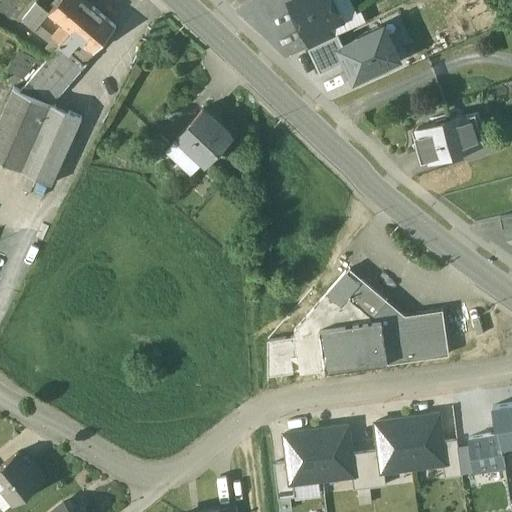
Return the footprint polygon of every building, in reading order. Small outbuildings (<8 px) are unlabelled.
[(92,10),(81,0),(61,0),(48,16),(62,28),(71,35),(92,10)] [(300,0),(289,6),(305,40),(328,30),(335,27),(329,15),(331,9),(334,8),(329,0),(300,0)] [(48,16),(37,6),(22,24),(35,34),(48,16)] [(60,47),(20,95),(50,108),(116,30),(92,10),(71,35),(60,47)] [(62,28),(52,40),(60,47),(71,35),(62,28)] [(328,30),(305,40),(311,51),(333,41),(328,30)] [(341,51),(336,53),(343,69),(352,89),(400,67),(383,31),(341,51)] [(333,41),(311,51),(307,53),(319,80),(343,69),(336,53),(341,51),(336,39),(333,41)] [(17,51),(8,72),(25,80),(35,59),(17,51)] [(20,95),(14,92),(0,121),(0,164),(20,173),(50,108),(20,95)] [(50,108),(20,173),(51,187),(81,122),(50,108)] [(233,139),(204,111),(178,139),(179,140),(204,165),(206,167),(233,139)] [(469,129),(465,117),(417,133),(422,150),(426,149),(430,160),(462,150),(481,144),(480,142),(475,127),(469,129)] [(481,144),(462,150),(465,161),(504,148),(500,135),(480,142),(481,144)] [(159,137),(141,156),(153,167),(165,155),(171,148),(159,137)] [(204,165),(179,140),(171,148),(165,155),(190,178),(204,165)] [(511,215),(500,218),(502,230),(511,227),(511,215)] [(402,315),(386,301),(387,300),(349,268),(347,271),(345,270),(326,292),(341,305),(349,296),(368,312),(382,315),(387,362),(449,354),(443,309),(402,315)] [(326,369),(387,362),(382,315),(319,323),(326,369)] [(297,353),(295,335),(268,339),(267,374),(294,370),(290,354),(297,353)] [(511,403),(494,406),(499,433),(500,444),(511,442),(511,403)] [(440,413),(408,417),(414,466),(443,462),(446,461),(444,441),(440,413)] [(408,417),(376,421),(379,449),(382,470),(385,469),(414,466),(408,417)] [(348,426),(316,430),(322,478),(352,474),(354,474),(352,453),(348,426)] [(316,430),(284,434),(288,461),(290,482),(294,482),(322,478),(316,430)] [(499,433),(470,437),(475,470),(504,465),(500,444),(499,433)] [(445,477),(462,475),(458,439),(444,441),(446,461),(443,462),(445,477)] [(370,486),(386,484),(385,469),(382,470),(379,449),(365,451),(370,486)] [(354,488),(370,486),(365,451),(352,453),(354,474),(352,474),(354,488)] [(29,465),(19,452),(0,466),(0,484),(4,489),(9,485),(19,498),(14,501),(15,502),(46,478),(33,462),(29,465)] [(274,463),(278,497),(295,495),(294,482),(290,482),(288,461),(274,463)] [(73,511),(65,502),(51,511),(73,511)]
